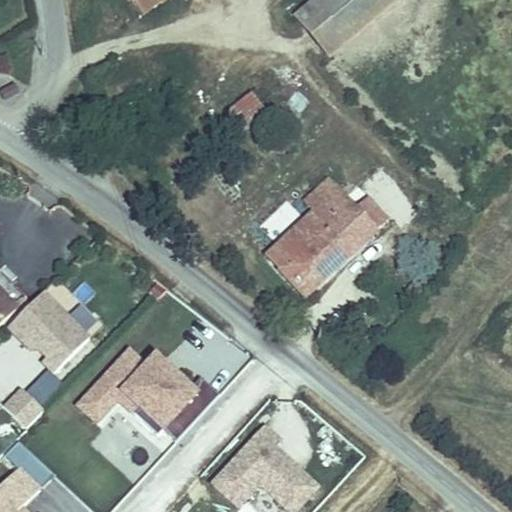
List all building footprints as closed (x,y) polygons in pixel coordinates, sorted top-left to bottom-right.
[(130,0),(141,13),(157,0),(130,0)] [(310,0),(293,14),(327,55),(391,0),(310,0)] [(128,56),(92,79),(114,113),(149,91),(128,56)] [(217,117),(232,136),(265,110),(250,90),(217,117)] [(327,178),(302,202),(314,213),(268,258),(309,300),(379,231),(327,178)] [(90,336),(46,291),(10,327),(21,338),(25,333),(35,343),(48,356),(43,360),(55,372),(90,336)] [(0,293),(0,325),(16,310),(0,293)] [(71,312),(86,330),(96,321),(81,304),(71,312)] [(35,343),(25,333),(21,338),(31,347),(35,343)] [(179,443),(222,395),(204,378),(193,390),(158,358),(149,368),(132,352),(81,404),(100,423),(121,400),(131,389),(147,404),(137,415),(161,436),(166,431),(179,443)] [(27,389),(45,407),(65,387),(47,369),(27,389)] [(20,389),(4,409),(28,429),(44,409),(20,389)] [(131,389),(121,400),(137,415),(147,404),(131,389)] [(283,441),(268,427),(216,484),(242,508),(263,485),(292,511),(298,511),(321,487),(277,447),(283,441)] [(20,511),(23,509),(40,492),(18,471),(0,489),(0,511),(20,511)]
